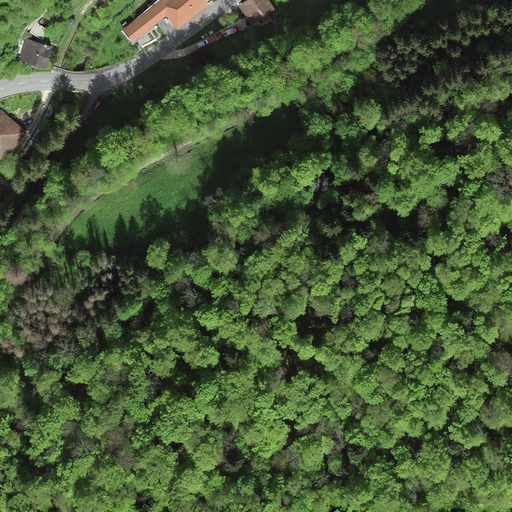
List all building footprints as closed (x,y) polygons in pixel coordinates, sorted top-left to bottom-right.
[(159,5),(125,31),(133,40),(166,14),(177,28),(205,5),(201,0),(161,0),(161,1),(162,2),(159,5)] [(272,10),(265,0),(245,0),(241,3),(253,22),(272,10)] [(40,39),(46,30),(34,23),(29,32),(40,39)] [(44,43),(43,45),(32,42),(32,43),(25,41),(25,42),(18,40),(14,54),(27,58),(26,61),(28,62),(27,65),(31,66),(32,63),(44,66),(50,47),(45,46),(46,44),(44,43)] [(0,159),(1,161),(24,132),(0,112),(0,159)]
